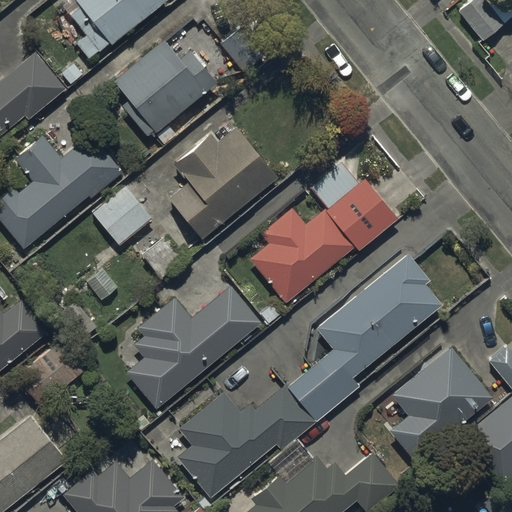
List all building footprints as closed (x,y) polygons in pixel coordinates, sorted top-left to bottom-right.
[(152,0),(77,0),(68,8),(85,27),(74,36),(87,51),(108,34),(110,36),(152,0)] [(475,0),(457,14),(479,44),(511,19),(511,7),(506,0),(475,0)] [(238,20),(217,37),(240,64),(261,47),(238,20)] [(213,73),(188,40),(176,49),(162,31),(112,70),(129,92),(121,97),(144,127),(213,73)] [(0,121),(58,74),(31,41),(0,66),(0,121)] [(275,170),(237,122),(217,138),(208,127),(173,155),(189,174),(169,190),(201,229),(275,170)] [(116,160),(86,125),(59,148),(40,126),(11,151),(30,173),(16,186),(11,180),(0,189),(0,213),(23,240),(116,160)] [(355,176),(338,156),(309,180),(325,200),(303,217),(290,201),(259,227),(267,237),(249,252),(283,295),(353,239),(355,242),(395,209),(363,169),(355,176)] [(148,210),(123,180),(92,206),(117,236),(148,210)] [(184,251),(164,226),(140,245),(160,270),(184,251)] [(429,270),(406,242),(310,319),(328,341),(253,402),(248,396),(238,403),(223,385),(177,422),(191,439),(178,450),(209,488),(276,434),(281,440),(357,379),(349,369),(440,295),(424,275),(429,270)] [(260,316),(228,277),(189,309),(172,290),(136,319),(143,327),(131,337),(142,350),(125,365),(155,401),(260,316)] [(0,359),(46,322),(19,289),(0,304),(0,359)] [(65,328),(15,370),(28,386),(25,389),(37,405),(92,360),(65,328)] [(511,343),(505,336),(485,355),(511,384),(459,429),(502,477),(511,468),(511,343)] [(490,389),(449,337),(389,385),(405,406),(387,421),(412,451),(490,389)] [(0,500),(63,453),(29,408),(0,430),(0,500)] [(398,477),(369,443),(343,465),(333,453),(324,460),(314,448),(283,474),(276,466),(249,488),(256,497),(238,511),(330,511),(354,492),(365,505),(398,477)] [(179,490),(150,453),(127,471),(114,455),(97,469),(92,463),(62,488),(81,511),(167,511),(176,505),(170,498),(179,490)] [(511,511),(511,502),(507,496),(487,511),(511,511)]
